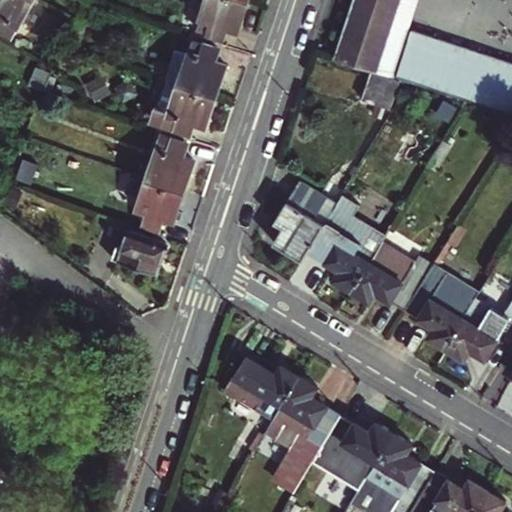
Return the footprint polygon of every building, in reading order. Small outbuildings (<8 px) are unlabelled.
[(0,0),(0,28),(14,36),(33,0),(0,0)] [(92,0),(82,0),(67,44),(78,48),(94,1),(92,0)] [(248,0),(206,0),(201,16),(197,28),(223,37),(227,25),(239,29),(248,0)] [(377,71),(400,0),(354,0),(335,57),(373,69),(377,71)] [(419,0),(400,0),(377,71),(394,76),(410,29),(419,0)] [(401,75),(415,31),(410,29),(394,76),(399,78),(401,75)] [(511,61),(415,31),(401,75),(511,109),(511,61)] [(166,77),(180,81),(218,94),(228,64),(215,60),(219,48),(204,44),(206,38),(191,33),(187,46),(178,43),(166,77)] [(364,98),(392,107),(401,79),(399,78),(394,76),(377,71),(373,69),(364,98)] [(218,94),(180,81),(170,111),(155,106),(152,116),(192,131),(196,120),(208,124),(218,94)] [(406,141),(385,128),(370,152),(391,165),(406,141)] [(188,143),(162,135),(148,176),(186,189),(196,159),(184,155),(188,143)] [(161,226),(164,215),(176,219),(186,189),(148,176),(138,207),(149,210),(145,221),(161,226)] [(302,179),(276,220),(286,225),(276,241),(305,259),(311,248),(339,201),(302,179)] [(354,288),(379,245),(389,230),(356,210),(362,200),(345,190),(339,201),(311,248),(342,267),(336,277),(354,288)] [(96,214),(79,208),(75,221),(92,226),(96,214)] [(168,244),(129,231),(124,246),(119,260),(158,273),(168,244)] [(113,258),(119,260),(124,246),(117,244),(113,258)] [(414,266),(379,245),(354,288),(371,299),(377,289),(409,308),(437,264),(421,254),(414,266)] [(449,346),(468,316),(474,306),(442,286),(450,272),(437,264),(409,308),(436,324),(431,335),(449,346)] [(511,303),(510,303),(492,332),(468,316),(449,346),(466,357),(472,346),(488,356),(506,328),(510,331),(511,327),(511,303)] [(277,418),(301,376),(283,365),(277,374),(248,357),(229,390),(277,418)] [(319,386),(301,376),(277,418),(302,432),(276,475),(283,481),(298,489),(315,461),(324,445),(309,437),(328,405),(313,396),(319,386)] [(324,445),(315,461),(361,489),(395,433),(376,421),(371,430),(356,421),(356,423),(342,415),(324,445)] [(413,443),(395,433),(361,489),(354,501),(372,511),(412,511),(438,470),(408,452),(413,443)] [(476,511),(491,489),(472,478),(467,487),(438,470),(412,511),(476,511)] [(508,500),(491,489),(476,511),(508,511),(503,509),(508,500)]
